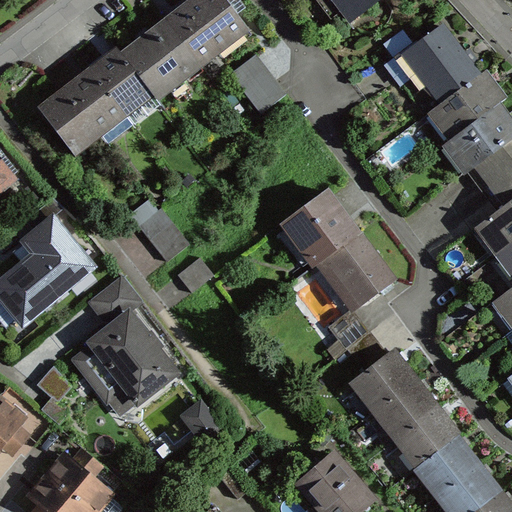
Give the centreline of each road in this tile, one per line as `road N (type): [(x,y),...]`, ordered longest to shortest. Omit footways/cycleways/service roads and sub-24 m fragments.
road 1 (residential): [(270,0),(322,68),(296,89),(441,281),(405,309),(511,444)]
road 2 (residential): [(141,276),(0,114)]
